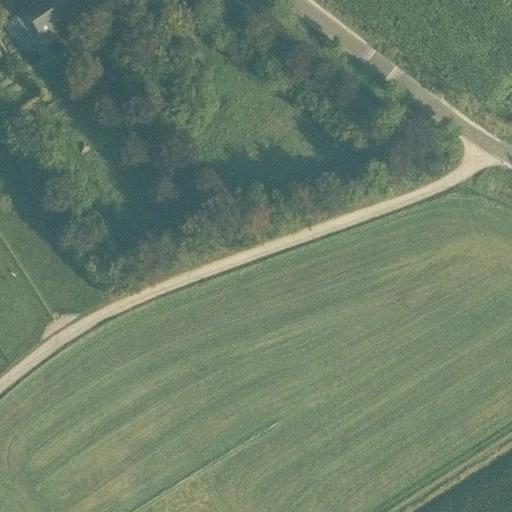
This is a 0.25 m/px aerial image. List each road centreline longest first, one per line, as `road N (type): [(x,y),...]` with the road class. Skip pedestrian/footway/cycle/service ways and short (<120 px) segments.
road 1 (track): [(0,396),(70,340),(131,306),(434,192),(487,148)]
road 2 (unclassified): [(511,161),(441,120),(285,0)]
